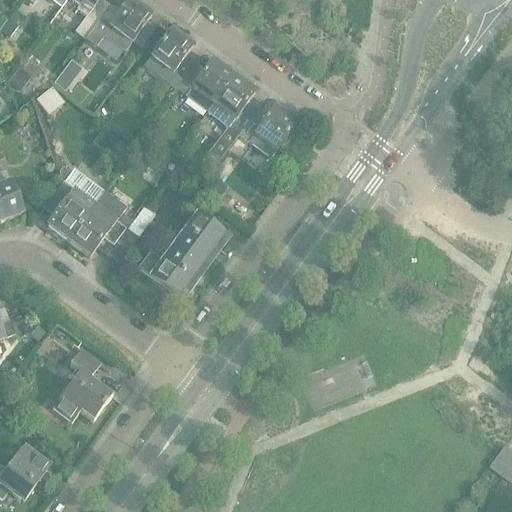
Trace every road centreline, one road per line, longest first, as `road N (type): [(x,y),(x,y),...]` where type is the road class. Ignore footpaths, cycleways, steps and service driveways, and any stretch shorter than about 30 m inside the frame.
road 1 (residential): [(174,365),(348,131),(168,0)]
road 2 (residential): [(0,258),(25,254),(174,365)]
road 3 (primary): [(206,390),(317,241)]
road 4 (residential): [(64,511),(174,365)]
road 5 (primary): [(436,0),(415,34),(397,114),(372,150)]
road 6 (unclassified): [(418,186),(511,58)]
road 7 (primary): [(116,511),(206,390)]
road 8 (primary): [(387,163),(468,51)]
